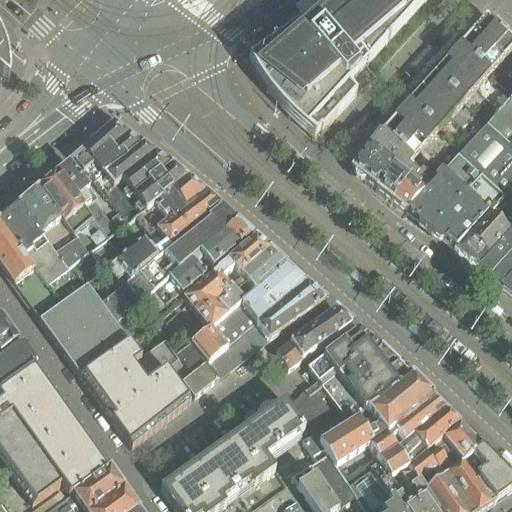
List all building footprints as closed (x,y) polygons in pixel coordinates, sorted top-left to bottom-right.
[(427,0),(341,0),(278,45),(247,67),(259,87),(271,103),(284,118),(298,131),(313,144),(319,136),(320,137),(355,99),(347,89),(356,79),(355,77),(356,76),(353,72),(361,65),(365,70),(424,6),(425,4),(424,3),(427,0)] [(507,59),(511,53),(511,46),(488,25),(483,30),(480,27),(459,51),(489,78),(507,59)] [(0,78),(8,85),(9,79),(8,68),(6,57),(3,46),(0,39),(0,78)] [(489,78),(459,51),(432,80),(462,108),(489,78)] [(462,108),(432,80),(406,109),(437,136),(462,108)] [(495,211),(511,192),(511,99),(509,103),(502,97),(495,105),(502,111),(484,131),(445,173),(444,172),(440,177),(432,185),(421,175),(417,172),(418,171),(411,165),(385,140),(383,142),(379,139),(379,140),(378,139),(366,154),(350,175),(353,178),(354,181),(356,184),(359,186),(363,185),(453,256),(495,211)] [(437,136),(406,109),(385,133),(388,136),(385,140),(411,165),(424,151),(437,136)] [(93,169),(95,168),(129,140),(113,128),(109,131),(70,166),(81,179),(93,169)] [(104,180),(143,151),(129,140),(95,168),(104,180)] [(121,185),(143,169),(155,160),(143,151),(104,180),(114,192),(121,185)] [(133,201),(171,172),(155,160),(143,169),(121,185),(133,201)] [(88,192),(67,168),(56,178),(84,214),(90,222),(89,222),(93,226),(107,246),(117,237),(94,205),(98,203),(89,191),(88,192)] [(143,218),(186,185),(171,172),(133,201),(123,208),(116,214),(119,217),(111,222),(120,235),(132,226),(135,224),(143,218)] [(90,222),(84,214),(56,178),(43,188),(37,194),(87,262),(92,259),(108,247),(107,246),(93,226),(89,222),(90,222)] [(155,236),(203,200),(186,185),(143,218),(135,224),(143,233),(149,240),(155,236)] [(87,262),(37,194),(18,210),(68,277),(87,262)] [(158,263),(220,214),(203,200),(155,236),(165,247),(153,256),(158,263)] [(68,277),(18,210),(0,224),(0,227),(43,286),(45,284),(63,307),(87,289),(105,276),(92,259),(87,262),(68,277)] [(477,274),(511,235),(511,226),(495,211),(453,256),(477,274)] [(142,307),(236,229),(220,214),(158,263),(143,275),(129,288),(116,298),(102,309),(116,329),(122,324),(122,325),(141,310),(140,309),(142,307)] [(43,286),(0,227),(0,272),(38,326),(63,307),(45,284),(43,286)] [(204,280),(195,270),(202,264),(211,275),(249,244),(250,243),(236,229),(142,307),(153,321),(179,299),(180,301),(204,280)] [(489,284),(511,258),(511,235),(477,274),(489,284)] [(143,275),(158,263),(153,256),(152,256),(143,245),(107,274),(117,286),(124,281),(129,288),(143,275)] [(228,291),(222,283),(233,275),(239,282),(268,258),(254,245),(252,246),(215,276),(182,304),(208,336),(229,319),(220,307),(224,303),(220,297),(228,291)] [(116,266),(105,251),(93,260),(104,274),(116,266)] [(253,299),(285,273),(268,258),(239,282),(228,291),(220,297),(224,303),(220,307),(229,319),(244,307),(253,299)] [(500,293),(511,280),(511,258),(489,284),(500,293)] [(206,370),(247,335),(259,354),(268,347),(255,330),(304,290),(285,273),(253,299),(244,307),(229,319),(208,336),(190,349),(175,361),(179,366),(191,380),(187,384),(186,383),(185,384),(186,385),(181,388),(193,404),(216,386),(206,370)] [(511,280),(500,293),(511,301),(511,280)] [(116,329),(102,309),(87,289),(63,307),(38,326),(78,382),(128,345),(116,329)] [(268,347),(324,307),(304,290),(255,330),(268,347)] [(287,377),(350,330),(334,316),(275,359),(287,377)] [(0,357),(17,345),(0,322),(0,321),(0,357)] [(216,386),(259,354),(247,335),(206,370),(216,386)] [(367,392),(359,380),(346,363),(369,347),(357,336),(306,374),(316,387),(298,400),(299,401),(286,410),(286,411),(302,435),(305,439),(311,435),(313,439),(352,415),(356,420),(377,405),(367,392)] [(0,357),(0,364),(20,349),(17,345),(0,357)] [(189,408),(169,382),(165,377),(179,366),(175,361),(162,345),(156,351),(146,358),(142,361),(128,345),(78,382),(130,454),(189,408)] [(362,372),(381,358),(369,347),(346,363),(359,380),(365,376),(362,372)] [(0,396),(36,372),(20,349),(0,364),(0,396)] [(367,392),(396,372),(381,358),(362,372),(365,376),(359,380),(367,392)] [(109,473),(100,461),(57,401),(48,388),(36,372),(0,396),(0,404),(1,406),(0,407),(0,468),(31,511),(61,489),(70,502),(109,473)] [(377,405),(409,383),(396,372),(367,392),(377,405)] [(385,440),(431,406),(409,383),(377,405),(356,420),(352,415),(313,439),(302,446),(315,468),(328,459),(345,485),(354,479),(367,470),(357,456),(383,439),(385,440)] [(268,467),(282,457),(300,444),(297,439),(302,435),(286,411),(286,410),(283,406),(273,412),(271,409),(256,419),(240,431),(242,435),(210,458),(239,501),(274,475),(268,467)] [(388,459),(394,455),(443,417),(431,406),(385,440),(377,445),(388,459)] [(441,446),(458,433),(443,417),(394,455),(407,472),(425,459),(441,446)] [(480,454),(458,433),(441,446),(459,467),(480,454)] [(511,486),(491,465),(480,454),(459,467),(494,507),(511,494),(511,486)] [(464,511),(428,463),(425,459),(407,472),(394,455),(388,459),(369,473),(381,490),(404,475),(409,482),(413,484),(433,511),(464,511)] [(486,511),(494,507),(459,467),(450,474),(436,455),(428,463),(464,511),(486,511)] [(222,511),(239,501),(210,458),(159,494),(172,511),(222,511)] [(363,511),(345,485),(328,459),(315,468),(309,473),(335,511),(363,511)] [(395,511),(381,490),(369,473),(367,470),(354,479),(345,485),(363,511),(395,511)] [(99,511),(124,495),(109,473),(70,502),(56,511),(99,511)] [(335,511),(309,473),(291,485),(296,493),(309,511),(335,511)] [(433,511),(413,484),(409,482),(404,475),(381,490),(395,511),(433,511)] [(54,511),(68,502),(62,494),(37,511),(54,511)] [(136,511),(124,495),(99,511),(136,511)]
